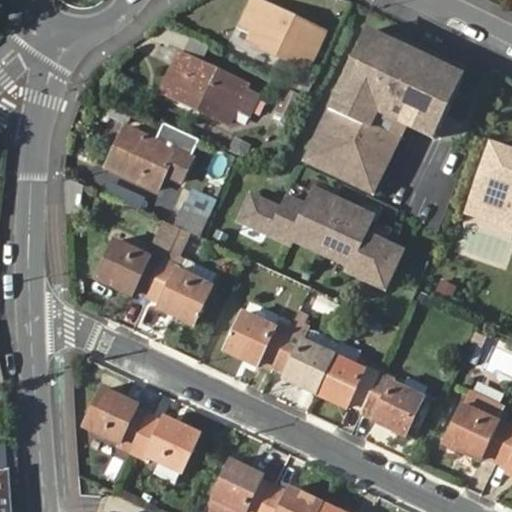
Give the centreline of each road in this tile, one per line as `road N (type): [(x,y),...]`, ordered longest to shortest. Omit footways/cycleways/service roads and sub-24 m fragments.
road 1 (residential): [(32,321),(60,321),(461,511)]
road 2 (tertiary): [(32,321),(38,130)]
road 3 (tertiary): [(48,511),(32,321)]
